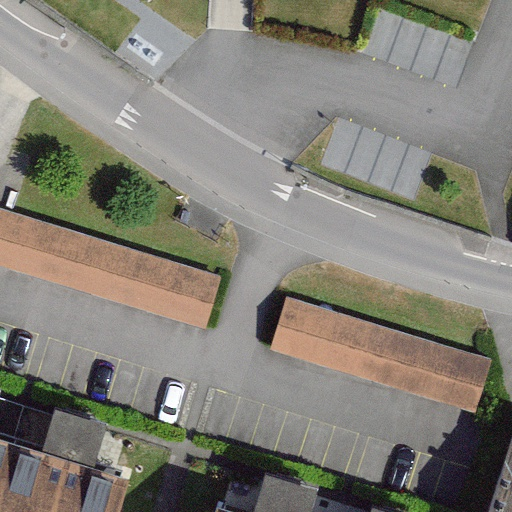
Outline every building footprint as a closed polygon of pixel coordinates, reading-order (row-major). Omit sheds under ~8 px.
[(1,252),(223,326),(240,274),(18,200),(1,252)] [(286,354),(490,424),(506,377),(302,307),(286,354)] [(0,441),(0,474),(10,445),(0,441)] [(10,445),(0,474),(0,511),(46,511),(62,462),(10,445)] [(511,511),(511,459),(494,511),(511,511)] [(62,462),(46,511),(112,511),(123,481),(62,462)]
